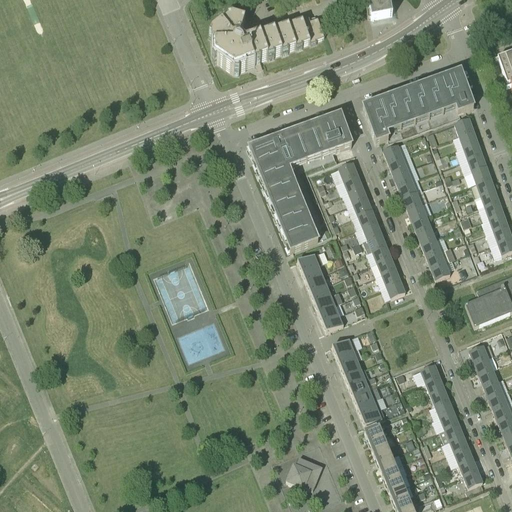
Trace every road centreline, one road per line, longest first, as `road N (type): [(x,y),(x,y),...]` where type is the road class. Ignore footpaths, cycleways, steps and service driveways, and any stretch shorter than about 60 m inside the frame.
road 1 (residential): [(508,511),(342,97)]
road 2 (residential): [(375,511),(224,139)]
road 3 (tertiary): [(213,114),(362,58),(440,10)]
road 4 (tertiary): [(0,200),(213,114)]
road 5 (residential): [(81,511),(0,311)]
road 6 (residential): [(511,180),(465,55)]
road 7 (residential): [(342,97),(465,55)]
road 8 (residential): [(224,139),(342,97)]
road 9 (residential): [(213,114),(168,0)]
